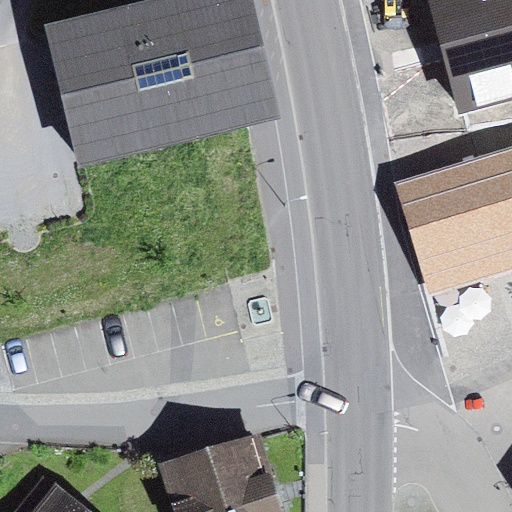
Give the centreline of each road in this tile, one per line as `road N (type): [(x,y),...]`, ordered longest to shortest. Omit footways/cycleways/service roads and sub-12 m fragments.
road 1 (primary): [(305,0),(337,134),(361,392)]
road 2 (residential): [(361,392),(167,425),(0,425)]
road 3 (unclassified): [(361,392),(415,427),(483,511)]
road 4 (primary): [(361,392),(357,511)]
